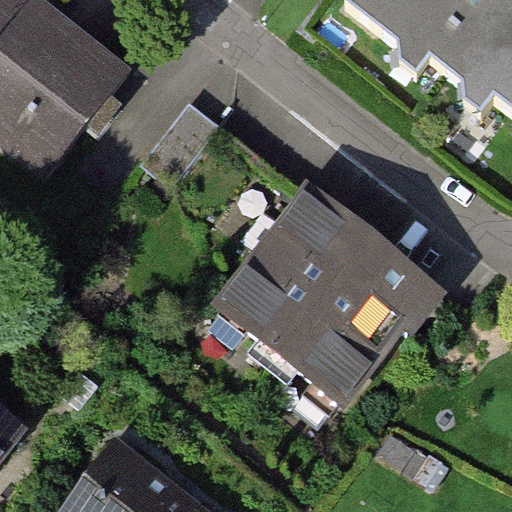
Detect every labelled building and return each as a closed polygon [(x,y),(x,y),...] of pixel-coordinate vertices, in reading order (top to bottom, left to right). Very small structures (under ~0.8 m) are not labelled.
[(129,80),(26,0),(0,0),(0,147),(46,184),(129,80)] [(511,116),(511,0),(356,0),(348,11),(400,51),(412,51),(464,91),(478,90),(511,116)] [(186,176),(221,132),(190,109),(144,168),(174,191),(186,176)] [(410,343),(441,304),(221,132),(186,176),(255,230),(241,247),(261,262),(206,331),(235,353),(248,337),(314,388),(293,414),(321,436),(400,335),(410,343)] [(0,466),(24,436),(0,417),(0,466)] [(188,511),(117,457),(73,511),(188,511)]
